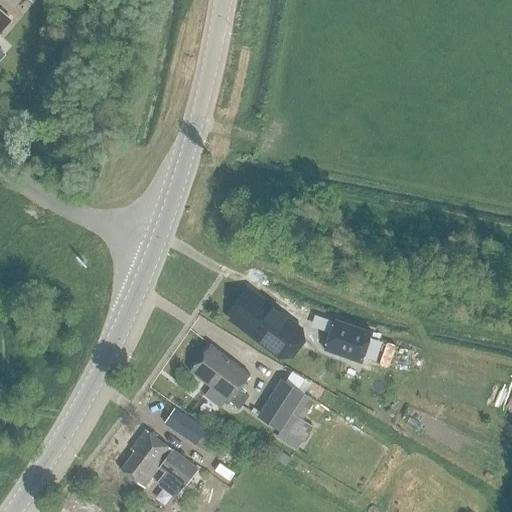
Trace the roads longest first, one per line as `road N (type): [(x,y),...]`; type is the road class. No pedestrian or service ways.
road 1 (tertiary): [(9,511),(86,398),(155,245)]
road 2 (tertiary): [(155,245),(191,144),(223,0)]
road 3 (unclassified): [(155,245),(74,213),(0,164)]
